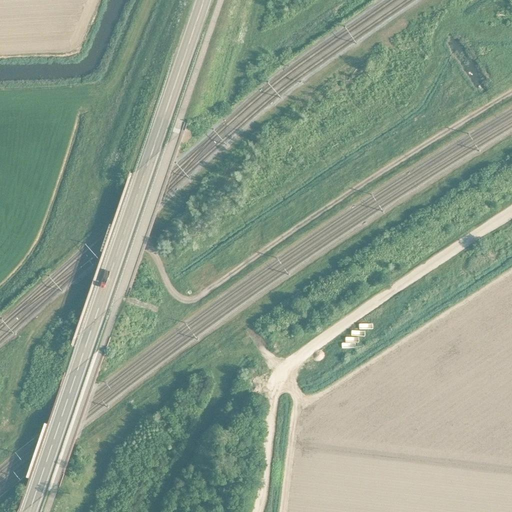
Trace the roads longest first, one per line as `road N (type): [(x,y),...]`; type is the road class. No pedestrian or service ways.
road 1 (track): [(4,434),(35,337),(127,257),(149,251),(175,297),(195,303),(511,96)]
road 2 (secondary): [(32,511),(206,0)]
